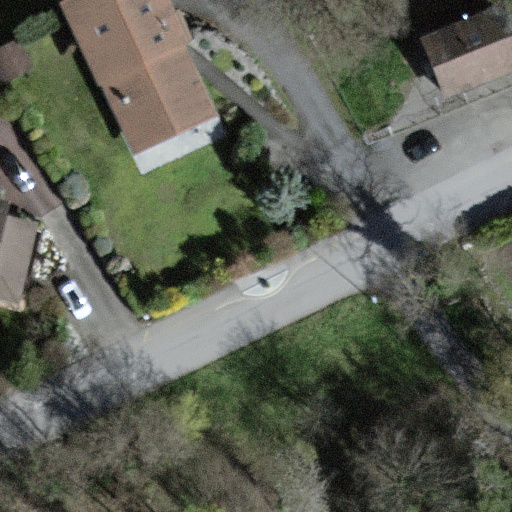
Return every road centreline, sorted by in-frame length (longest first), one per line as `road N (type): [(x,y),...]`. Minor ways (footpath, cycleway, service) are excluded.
road 1 (residential): [(511,193),(0,442)]
road 2 (track): [(388,251),(229,0)]
road 3 (track): [(388,251),(511,431)]
